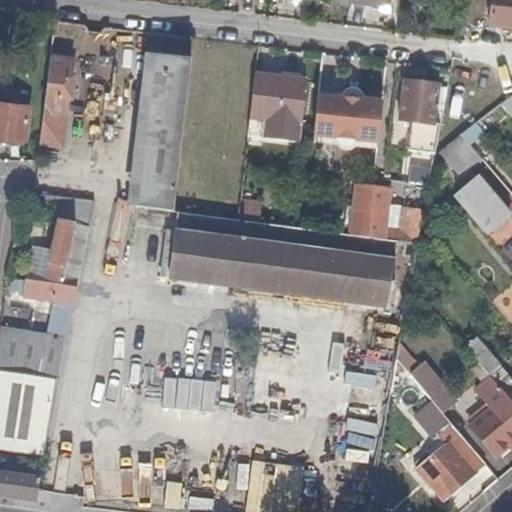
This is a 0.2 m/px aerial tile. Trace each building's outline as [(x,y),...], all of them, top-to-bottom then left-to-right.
[(511,26),(511,0),(491,0),(488,24),(511,26)] [(174,214),(192,62),(152,57),(134,209),(174,214)] [(73,99),(76,80),(71,79),(73,62),(51,59),(45,112),(67,115),(69,98),(73,99)] [(300,144),(307,82),(256,76),(252,120),(266,120),(264,139),(300,144)] [(436,151),(447,88),(405,83),(396,146),(436,151)] [(378,145),(382,105),(319,98),(314,139),(337,140),(378,145)] [(0,140),(27,143),(31,107),(21,107),(22,100),(14,99),(13,106),(0,104),(0,140)] [(64,147),(67,115),(45,112),(41,145),(64,147)] [(264,139),(266,120),(252,120),(249,138),(264,139)] [(480,156),(462,136),(442,152),(459,173),(480,157),(480,156)] [(377,162),(378,145),(337,140),(335,158),(377,162)] [(511,215),(479,178),(456,197),(488,234),(511,215)] [(368,239),(373,191),(357,189),(351,237),(368,239)] [(384,241),(390,192),(373,191),(368,239),(384,241)] [(92,220),(95,203),(68,200),(66,215),(81,218),(92,220)] [(264,225),(267,205),(242,202),(239,223),(264,225)] [(424,221),(425,206),(401,203),(397,243),(399,243),(418,246),(424,221)] [(303,231),(294,230),(264,225),(239,223),(179,215),(177,234),(334,255),(396,263),(399,243),(397,243),(384,241),(368,239),(351,237),(303,231)] [(84,262),(90,230),(59,224),(49,265),(66,269),(68,259),(84,262)] [(390,310),(396,263),(334,255),(177,234),(171,234),(169,244),(176,245),(171,281),(261,292),(338,303),(390,310)] [(63,284),(66,269),(49,265),(46,281),(63,284)] [(68,340),(79,289),(26,282),(24,298),(61,304),(53,337),(68,340)] [(60,383),(68,340),(53,337),(0,329),(0,331),(0,372),(45,380),(48,366),(51,354),(63,356),(58,383),(60,383)] [(511,377),(480,341),(468,352),(476,360),(494,383),(506,397),(511,404),(511,377)] [(58,383),(63,356),(51,354),(48,366),(45,380),(58,383)] [(44,460),(60,383),(58,383),(45,380),(0,372),(0,452),(13,454),(33,457),(44,460)] [(460,407),(434,377),(421,388),(432,402),(446,419),(460,407)] [(506,397),(494,383),(487,389),(495,398),(497,399),(498,399),(500,403),(506,397)] [(511,442),(511,404),(506,397),(500,403),(493,409),(471,428),(495,457),(506,447),(511,442)] [(473,451),(446,419),(432,402),(422,410),(451,444),(463,458),(473,451)] [(314,442),(345,448),(351,411),(321,406),(314,442)] [(443,501),(476,473),(463,458),(451,444),(432,459),(428,455),(415,466),(443,501)] [(485,465),(473,451),(463,458),(476,473),(485,465)] [(253,463),(246,511),(295,511),(301,470),(253,463)] [(201,481),(214,482),(215,468),(186,466),(183,510),(199,511),(201,481)] [(168,509),(170,475),(140,474),(138,508),(168,509)] [(0,499),(35,504),(40,482),(0,475),(0,499)]
